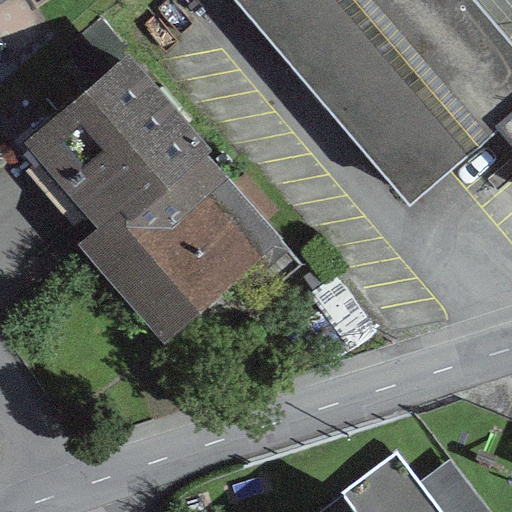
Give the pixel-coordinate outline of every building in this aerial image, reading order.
[(8,0),(22,20),(54,0),(8,0)] [(256,0),(415,184),(511,101),(511,55),(464,0),(256,0)] [(35,142),(107,227),(162,228),(200,194),(221,177),(127,65),(35,142)] [(511,120),(481,147),(511,183),(511,120)] [(162,228),(107,227),(90,242),(168,334),(256,260),(200,194),(162,228)] [(430,511),(390,457),(316,511),(430,511)]
